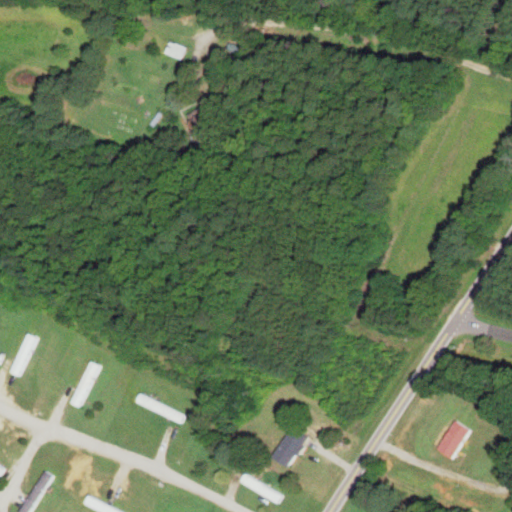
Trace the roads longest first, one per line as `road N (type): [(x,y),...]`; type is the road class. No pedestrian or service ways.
road 1 (tertiary): [(330,511),(511,239)]
road 2 (residential): [(0,404),(170,471),(249,511)]
